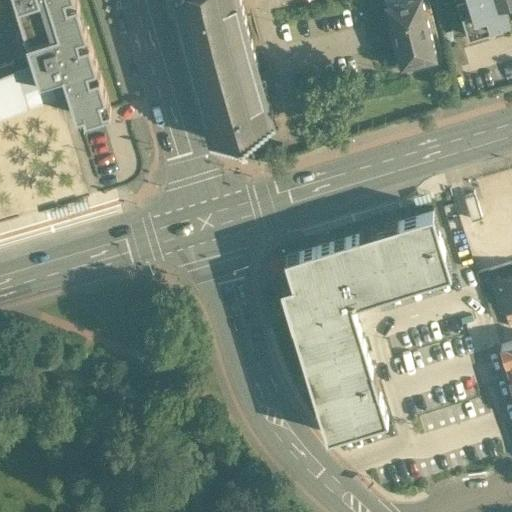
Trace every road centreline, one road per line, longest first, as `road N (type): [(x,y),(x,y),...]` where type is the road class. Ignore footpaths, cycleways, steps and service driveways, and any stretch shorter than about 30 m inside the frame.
road 1 (residential): [(208,220),(274,421),(351,511)]
road 2 (primary): [(208,220),(511,130)]
road 3 (residential): [(208,220),(145,0)]
road 4 (primary): [(0,282),(208,220)]
